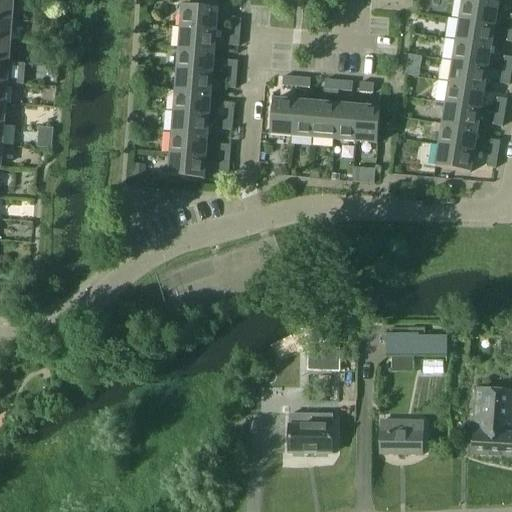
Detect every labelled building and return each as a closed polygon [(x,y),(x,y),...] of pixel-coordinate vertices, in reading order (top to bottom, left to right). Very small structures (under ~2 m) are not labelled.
[(0,0),(0,21),(11,23),(13,1),(13,0),(0,0)] [(468,0),(462,0),(460,19),(495,25),(498,5),(468,0)] [(184,6),(182,28),(216,31),(218,9),(184,6)] [(231,19),(230,32),(240,33),(241,20),(231,19)] [(460,19),(457,39),(492,45),(495,25),(460,19)] [(0,42),(10,44),(11,23),(0,21),(0,42)] [(182,28),(180,49),(214,51),(216,31),(182,28)] [(239,47),(240,33),(230,32),(229,46),(239,47)] [(457,39),(453,60),(489,66),(492,45),(457,39)] [(0,64),(8,65),(10,44),(0,42),(0,64)] [(180,49),(178,69),(213,72),(214,51),(180,49)] [(511,57),(505,56),(503,68),(511,69),(511,57)] [(228,60),(227,73),(236,74),(237,61),(228,60)] [(453,60),(450,82),(485,87),(489,66),(453,60)] [(0,84),(6,85),(7,85),(8,65),(0,64),(0,84)] [(510,84),(511,70),(511,69),(503,68),(501,83),(510,84)] [(178,69),(177,91),(211,94),(213,72),(178,69)] [(235,89),(236,74),(227,73),(225,88),(235,89)] [(282,88),(296,89),(297,79),(283,78),(282,88)] [(297,79),(296,89),(310,90),(310,80),(297,79)] [(325,91),(340,92),(340,83),(326,82),(325,91)] [(450,82),(447,102),(482,108),(485,87),(450,82)] [(340,83),(340,92),(352,93),(353,84),(340,83)] [(0,106),(5,107),(5,106),(5,104),(11,104),(12,89),(6,89),(6,85),(0,84),(0,106)] [(373,94),(374,85),(360,85),(359,94),(373,94)] [(177,91),(175,112),(209,115),(211,94),(177,91)] [(498,98),(496,110),(506,112),(507,99),(498,98)] [(271,135),(292,137),(295,101),(273,99),(271,135)] [(295,101),(292,137),(313,139),(316,103),(295,101)] [(447,102),(443,123),(479,129),(482,108),(447,102)] [(224,103),(223,116),(233,117),(234,104),(224,103)] [(316,103),(313,139),(335,140),(338,104),(316,103)] [(338,104),(335,140),(356,142),(360,106),(338,104)] [(360,106),(356,142),(378,144),(381,108),(360,106)] [(504,126),(506,112),(496,110),(494,125),(504,126)] [(175,112),(173,133),(207,135),(209,115),(175,112)] [(231,131),(233,117),(223,116),(222,130),(231,131)] [(443,123),(440,145),(475,150),(479,129),(443,123)] [(173,133),(171,155),(205,157),(207,135),(173,133)] [(491,139),(489,153),(499,155),(501,141),(491,139)] [(221,145),(220,158),(229,159),(230,146),(221,145)] [(472,173),(475,150),(440,145),(436,168),(472,173)] [(496,167),(499,155),(489,153),(487,165),(496,167)] [(204,180),(205,157),(171,155),(170,177),(204,180)] [(228,174),(229,159),(220,158),(219,173),(228,174)] [(132,180),(143,181),(144,166),(133,165),(132,180)] [(388,335),(385,335),(385,357),(387,357),(447,357),(446,337),(425,337),(418,337),(418,335),(407,335),(388,335)] [(308,353),(307,374),(339,375),(340,355),(308,353)] [(511,457),(511,394),(477,392),(472,455),(511,457)] [(331,417),(288,417),(288,456),(331,456),(331,417)] [(381,422),(381,457),(421,458),(422,423),(381,422)]
